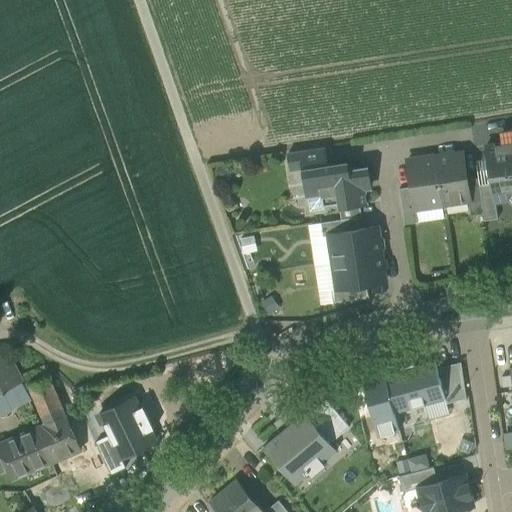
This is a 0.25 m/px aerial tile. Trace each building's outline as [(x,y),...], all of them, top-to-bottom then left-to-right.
[(511,200),(511,201),(511,142),(510,143),(486,147),(488,159),(492,184),(495,202),(496,202),(511,200)] [(289,153),(292,172),(303,170),(303,169),(327,165),(324,148),(289,153)] [(463,154),(435,158),(442,205),(469,201),(470,201),(467,181),(463,154)] [(416,209),(442,205),(435,158),(408,162),(412,188),(415,209),(416,209)] [(480,186),(492,184),(488,159),(476,161),(479,179),(480,186)] [(368,204),(365,189),(364,180),(370,179),(368,167),(348,170),(347,162),(327,165),(303,169),(303,170),(308,198),(322,195),(324,206),(339,204),(340,208),(360,205),(368,204)] [(471,217),(484,215),(480,186),(479,179),(467,181),(470,201),(469,201),(471,217)] [(492,184),(480,186),(484,215),(485,221),(498,219),(496,202),(495,202),(492,184)] [(400,189),(405,225),(418,223),(416,209),(415,209),(412,188),(400,189)] [(325,210),(324,206),(322,195),(308,198),(310,212),(325,210)] [(340,208),(341,220),(357,218),(362,217),(360,205),(340,208)] [(442,205),(416,209),(418,223),(445,219),(442,205)] [(359,229),(357,218),(341,220),(322,223),(324,236),(330,235),(329,234),(359,229)] [(315,264),(334,262),(330,235),(324,236),(322,223),(309,225),(315,264)] [(330,235),(334,262),(381,255),(377,227),(359,229),(329,234),(330,235)] [(254,236),(240,239),(244,255),(258,251),(254,236)] [(385,282),(381,255),(334,262),(338,288),(338,290),(367,285),(385,282)] [(334,262),(315,264),(321,305),(334,303),(332,289),(338,288),(334,262)] [(332,289),(334,303),(369,297),(367,285),(338,290),(338,288),(332,289)] [(281,308),(272,296),(260,305),(269,317),(281,308)] [(3,348),(0,349),(0,415),(29,400),(22,383),(3,348)] [(401,372),(385,377),(395,413),(426,405),(446,399),(438,369),(436,363),(417,368),(401,372)] [(461,363),(438,369),(446,399),(447,404),(467,398),(461,363)] [(24,375),(29,387),(50,378),(44,366),(24,375)] [(385,377),(363,382),(378,437),(399,431),(395,413),(385,377)] [(29,387),(46,426),(66,417),(50,378),(29,387)] [(133,398),(99,414),(109,436),(121,458),(155,442),(150,432),(155,429),(143,406),(138,408),(133,398)] [(447,404),(446,399),(426,405),(430,418),(450,413),(447,404)] [(307,416),(331,443),(350,427),(327,400),(307,416)] [(264,447),(296,485),(309,473),(312,477),(326,465),(323,462),(337,451),(331,443),(307,416),(305,413),(264,447)] [(46,426),(35,430),(50,463),(80,450),(66,417),(46,426)] [(50,463),(35,430),(0,444),(0,450),(3,456),(0,457),(0,470),(0,472),(8,469),(12,479),(50,463)] [(511,431),(503,433),(505,449),(511,448),(511,431)] [(126,468),(121,458),(109,436),(96,442),(111,474),(126,468)] [(411,473),(430,467),(426,453),(407,459),(411,473)] [(418,488),(438,482),(433,466),(430,467),(411,473),(398,476),(403,492),(418,488)] [(457,511),(457,510),(473,505),(464,475),(438,482),(418,488),(424,511),(457,511)] [(223,491),(240,511),(264,511),(237,479),(223,491)] [(240,511),(223,491),(209,503),(217,511),(240,511)] [(287,511),(279,502),(266,511),(287,511)]
